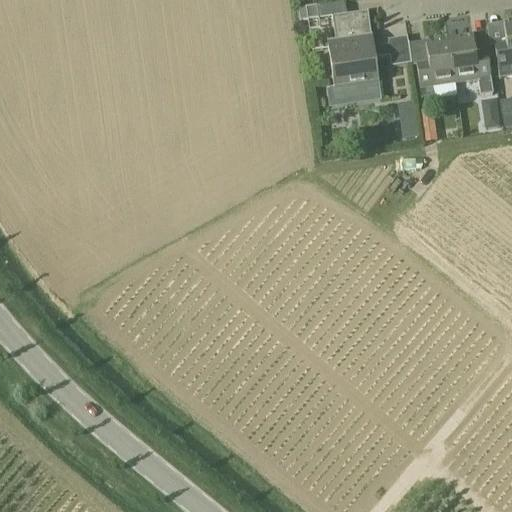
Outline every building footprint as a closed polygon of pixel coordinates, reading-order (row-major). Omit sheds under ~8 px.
[(297,11),(299,24),(332,19),(335,45),(327,46),(333,90),(377,84),(367,14),(346,17),(344,5),(297,11)] [(511,72),(511,69),(511,26),(500,28),(503,45),(493,47),(499,81),(511,79),(511,72)] [(465,42),(443,45),(449,87),(478,83),(480,98),(492,96),(490,81),(487,58),(475,60),(472,41),(465,42)] [(432,89),(449,87),(443,45),(422,48),(424,65),(415,67),(420,100),(433,98),(432,89)] [(409,65),(407,55),(389,58),(390,68),(409,65)] [(431,112),(419,114),(423,145),(436,143),(431,112)] [(511,114),(500,116),(503,132),(511,130),(511,114)] [(496,117),(482,118),(484,132),(497,130),(496,117)] [(417,141),(416,131),(401,133),(402,143),(417,141)]
